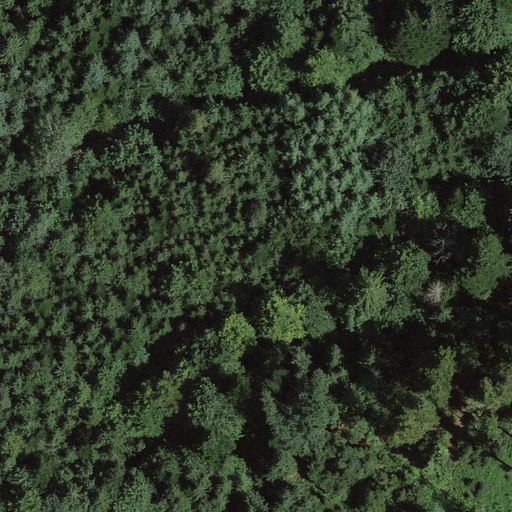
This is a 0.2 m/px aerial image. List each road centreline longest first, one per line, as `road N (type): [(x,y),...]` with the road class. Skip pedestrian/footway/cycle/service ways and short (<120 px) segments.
road 1 (track): [(511,58),(180,113)]
road 2 (track): [(180,113),(60,161),(0,197)]
